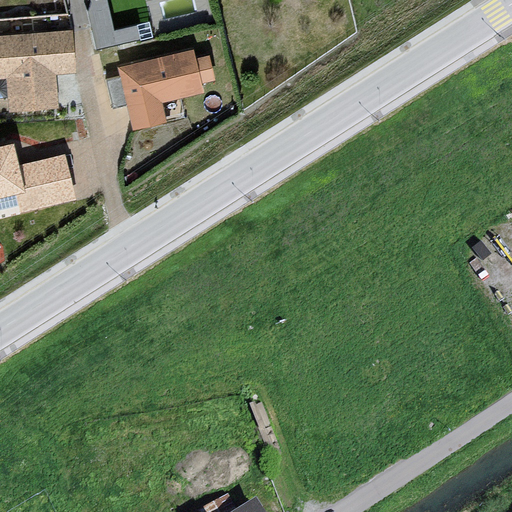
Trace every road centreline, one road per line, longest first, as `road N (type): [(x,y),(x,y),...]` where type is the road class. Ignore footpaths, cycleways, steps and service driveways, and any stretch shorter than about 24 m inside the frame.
road 1 (unclassified): [(0,330),(511,5)]
road 2 (unclassified): [(358,511),(511,407)]
